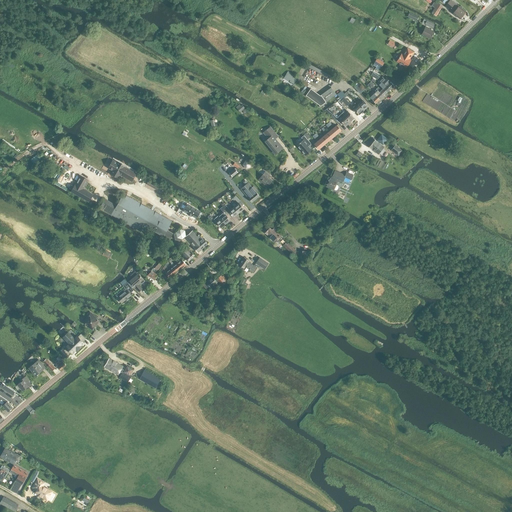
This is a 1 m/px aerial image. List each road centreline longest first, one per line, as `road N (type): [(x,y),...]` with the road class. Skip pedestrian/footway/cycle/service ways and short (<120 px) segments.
road 1 (tertiary): [(0,427),(354,133),(496,0)]
road 2 (unknown): [(219,244),(140,194),(67,164)]
